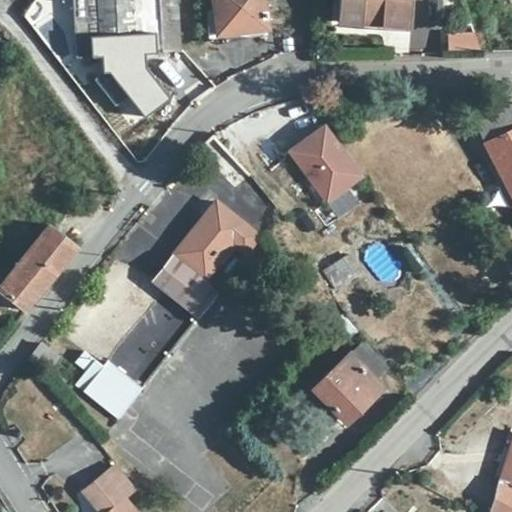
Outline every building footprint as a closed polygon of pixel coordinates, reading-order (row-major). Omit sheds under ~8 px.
[(71,0),(75,58),(100,57),(103,98),(126,97),(124,55),(136,54),(163,53),(160,0),(71,0)] [(178,0),(160,0),(163,53),(182,52),(178,0)] [(268,27),(264,0),(213,0),(218,35),(268,27)] [(406,0),(339,0),(338,20),(406,24),(406,0)] [(447,38),(448,54),(479,52),(478,36),(447,38)] [(511,127),(511,102),(473,124),(483,143),(511,127)] [(323,122),(287,149),(326,199),(361,173),(323,122)] [(511,127),(483,143),(511,195),(511,127)] [(249,174),(212,136),(198,149),(235,188),(249,174)] [(259,236),(216,202),(175,254),(207,278),(228,251),(218,242),(223,236),(234,244),(245,254),(259,236)] [(76,249),(47,226),(14,267),(0,256),(0,290),(25,310),(76,249)] [(234,244),(223,236),(218,242),(228,251),(234,244)] [(363,273),(349,254),(338,262),(351,281),(363,273)] [(218,293),(172,256),(153,281),(165,291),(199,317),(216,296),(218,293)] [(351,281),(338,262),(323,271),(336,290),(351,281)] [(136,268),(121,286),(76,344),(86,352),(78,362),(87,370),(76,385),(118,418),(142,387),(110,362),(165,291),(153,281),(136,268)] [(58,357),(40,343),(29,357),(47,371),(58,357)] [(353,357),(349,352),(312,387),(343,420),(380,384),(375,380),(389,367),(367,344),(353,357)] [(82,407),(71,415),(85,433),(96,425),(82,407)] [(511,451),(511,433),(497,481),(503,482),(511,451)] [(511,511),(511,451),(503,482),(497,481),(488,511),(511,511)] [(138,492),(116,465),(104,474),(126,500),(138,492)] [(135,511),(126,500),(104,474),(83,491),(99,511),(135,511)]
